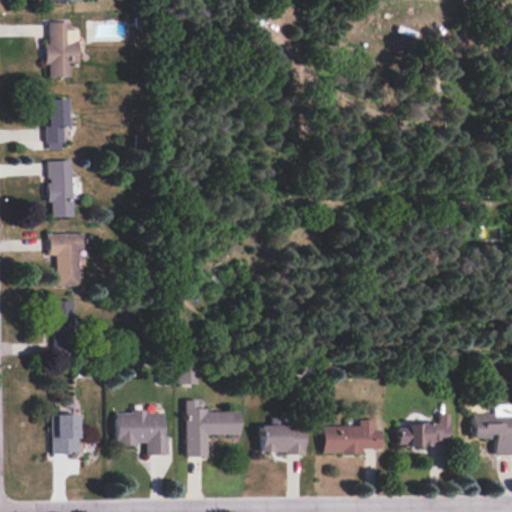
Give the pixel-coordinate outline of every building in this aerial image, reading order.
[(47,77),(68,76),(68,63),(76,63),(76,29),(68,29),(68,22),(46,22),(46,44),(42,44),(43,64),(46,64),(47,77)] [(65,127),(64,98),(43,99),(44,149),(61,149),(60,127),(65,127)] [(69,160),(45,160),(45,182),(44,182),(45,202),(48,202),(49,216),(70,216),(69,160)] [(54,285),(76,284),(75,247),(80,247),(80,233),(45,233),(45,254),(53,254),(54,285)] [(69,300),(47,300),(47,333),(51,333),(51,355),(68,356),(69,300)] [(194,365),(175,365),(175,383),(194,384),(194,365)] [(237,433),(236,411),(203,411),(203,407),(195,407),(195,399),(182,399),(182,456),(204,456),(204,433),(237,433)] [(469,437),(491,438),(491,454),(511,454),(511,435),(508,436),(508,404),(491,404),(491,413),(469,413),(469,437)] [(113,411),(113,444),(143,444),(143,454),(165,454),(165,436),(161,436),(161,412),(113,411)] [(447,413),(435,413),(436,424),(394,424),(395,444),(447,443),(447,413)] [(76,453),(76,414),(48,414),(49,453),(76,453)] [(319,452),(360,453),(360,448),(377,448),(378,429),(370,429),(370,419),(355,419),(355,426),(319,425),(319,452)] [(256,452),(300,453),(301,425),(256,424),(256,452)]
